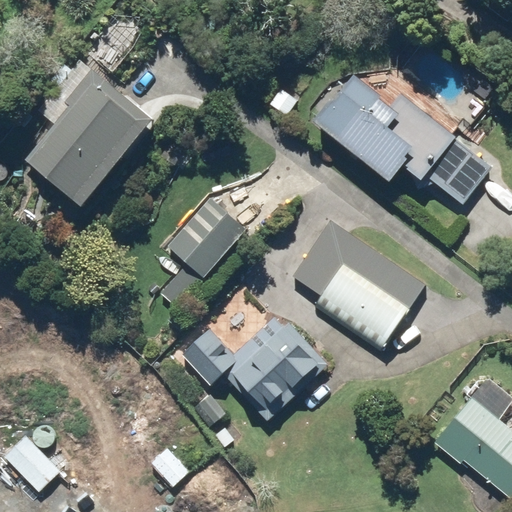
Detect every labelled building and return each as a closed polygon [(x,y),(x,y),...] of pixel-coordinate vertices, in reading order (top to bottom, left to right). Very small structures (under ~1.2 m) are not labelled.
[(511,0),(500,0),(496,6),(511,18),(511,0)] [(93,210),(163,123),(85,61),(76,72),(68,65),(55,82),(63,88),(43,113),(60,127),(32,162),(93,210)] [(323,124),(403,185),(414,170),(423,192),(436,187),(442,185),(470,206),(499,169),(463,141),(465,139),(407,95),(398,107),(389,101),(391,98),(364,77),(350,95),(351,95),(344,104),(341,101),(323,124)] [(254,231),(217,199),(174,248),(193,264),(166,294),(184,310),(254,231)] [(431,286),(336,222),(298,278),(328,299),(320,310),(387,354),(399,335),(410,342),(426,318),(415,311),(431,286)] [(229,378),(273,424),(334,367),(294,325),(290,329),(279,318),(239,356),(214,330),(186,357),(217,389),(229,378)] [(232,414),(213,394),(196,411),(214,431),(232,414)] [(511,427),(477,399),(440,445),(467,466),(470,462),(511,496),(511,427)] [(49,418),(31,436),(49,454),(67,436),(49,418)] [(8,459),(16,466),(11,471),(29,489),(33,484),(45,495),(68,472),(49,454),(31,436),(8,459)] [(199,456),(182,440),(156,466),(172,482),(199,456)] [(143,511),(161,495),(147,480),(136,490),(126,479),(114,491),(124,502),(113,511),(143,511)]
